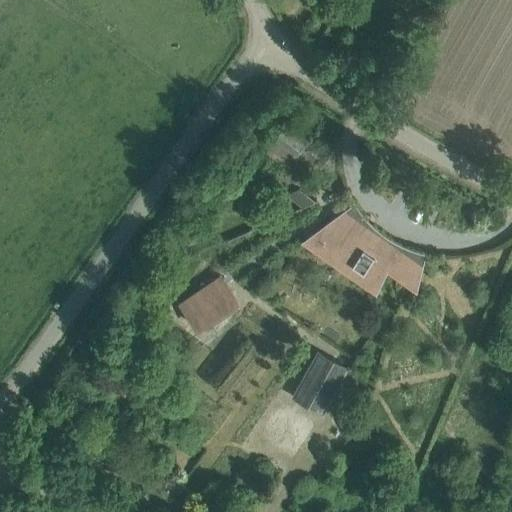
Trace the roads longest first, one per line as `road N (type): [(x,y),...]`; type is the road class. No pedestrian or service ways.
road 1 (unclassified): [(0,392),(264,36)]
road 2 (unclassified): [(511,198),(350,109),(264,36)]
